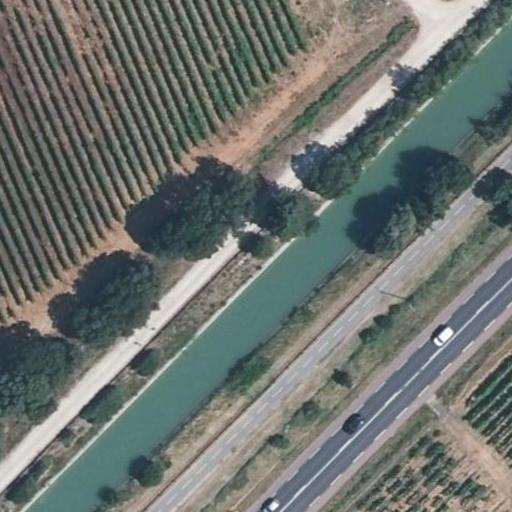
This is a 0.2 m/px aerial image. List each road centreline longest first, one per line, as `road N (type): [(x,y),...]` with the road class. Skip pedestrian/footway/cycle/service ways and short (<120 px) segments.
road 1 (track): [(0,477),(471,0)]
road 2 (secondary): [(284,511),(511,281)]
